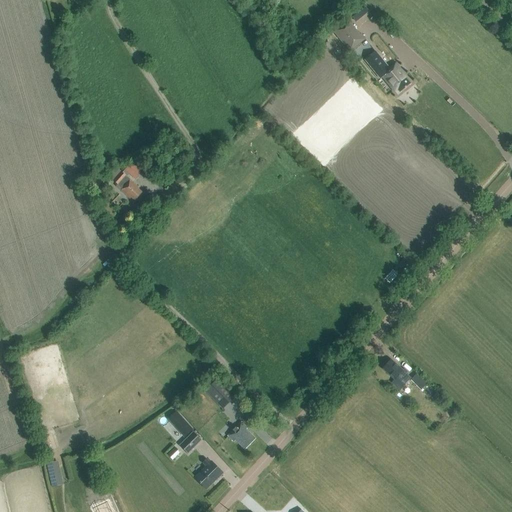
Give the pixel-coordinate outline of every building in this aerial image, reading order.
[(353,24),(348,19),(333,31),(349,52),(365,39),(361,34),(360,35),(352,24),(353,24)] [(365,60),(378,76),(380,79),(383,77),(395,92),(397,89),(400,92),(410,84),(405,78),(406,77),(395,64),(390,69),(375,51),(365,60)] [(325,88),(329,79),(320,74),(316,83),(325,88)] [(135,160),(125,170),(134,179),(144,168),(135,160)] [(126,177),(120,171),(117,168),(109,177),(118,185),(116,186),(129,198),(131,196),(135,200),(141,193),(138,189),(139,188),(130,180),(126,177)] [(99,177),(88,185),(86,187),(90,192),(92,190),(92,191),(103,183),(99,177)] [(411,378),(391,359),(382,369),(394,380),(392,382),(400,390),(411,378)] [(421,390),(426,384),(417,374),(411,380),(421,390)] [(217,379),(205,390),(223,408),(234,397),(217,379)] [(235,398),(221,411),(229,419),(243,406),(235,398)] [(186,435),(192,430),(176,412),(170,417),(186,435)] [(250,445),(249,444),(255,438),(246,429),(247,428),(241,422),(227,436),(234,442),(235,440),(245,449),(246,448),(250,445)] [(201,441),(193,432),(179,445),(188,454),(194,448),(201,441)] [(59,459),(48,462),(54,486),(65,483),(59,459)] [(206,459),(203,463),(206,466),(195,477),(206,489),(222,473),(211,461),(210,463),(206,459)] [(267,497),(284,511),(286,511),(294,504),(276,487),(267,497)]
